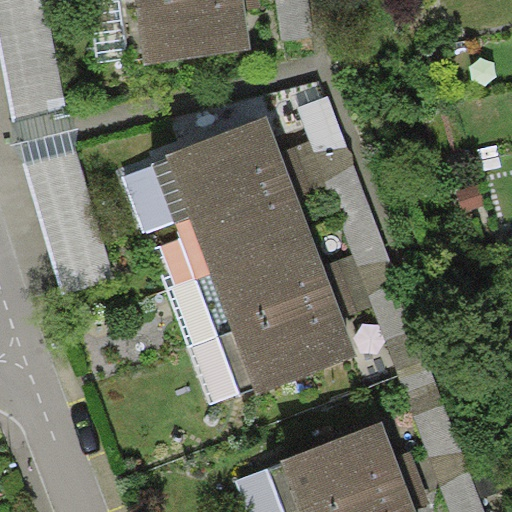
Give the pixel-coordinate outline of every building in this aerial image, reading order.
[(46,0),(0,0),(0,52),(14,121),(68,110),(46,0)] [(136,0),(121,0),(129,60),(145,58),(136,0)] [(262,2),(261,0),(136,0),(145,58),(146,63),(251,48),(244,4),(262,2)] [(310,0),(275,0),(282,41),(316,37),(310,0)] [(485,511),(327,98),(295,109),(449,511),(485,511)] [(168,161),(189,216),(306,171),(295,144),(280,150),(266,115),(165,153),(168,161)] [(78,155),(25,171),(64,298),(117,282),(78,155)] [(189,216),(168,161),(156,166),(177,221),(189,216)] [(189,216),(211,273),(312,235),(301,205),(316,199),(306,171),(189,216)] [(189,216),(177,221),(198,278),(211,273),(189,216)] [(211,273),(233,331),(348,287),(339,261),(325,267),(312,235),(211,273)] [(211,273),(198,278),(219,336),(233,331),(211,273)] [(356,308),(348,287),(233,331),(254,388),(257,393),(356,356),(340,314),(356,308)] [(233,331),(219,336),(240,393),(254,388),(233,331)] [(301,511),(331,511),(421,479),(411,452),(396,458),(382,421),(281,459),(283,463),(301,511)] [(301,511),(283,463),(269,469),(284,511),(301,511)] [(421,479),(331,511),(413,511),(413,510),(430,504),(421,479)]
